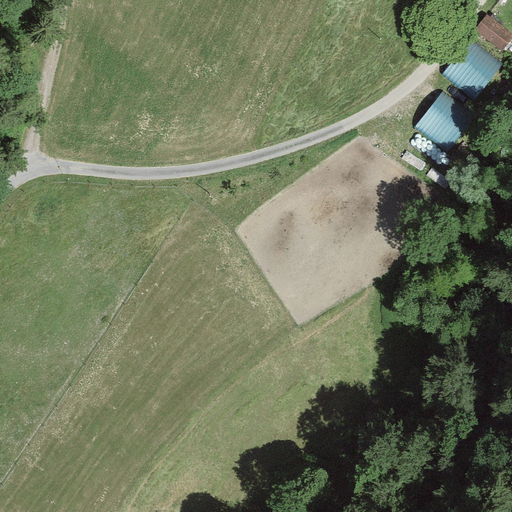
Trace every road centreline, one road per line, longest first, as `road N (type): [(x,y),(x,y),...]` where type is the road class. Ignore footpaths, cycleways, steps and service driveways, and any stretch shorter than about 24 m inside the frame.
road 1 (unclassified): [(0,196),(15,179),(78,159),(243,161),(366,117),(441,58),(469,18)]
road 2 (track): [(15,179),(57,36),(46,0)]
